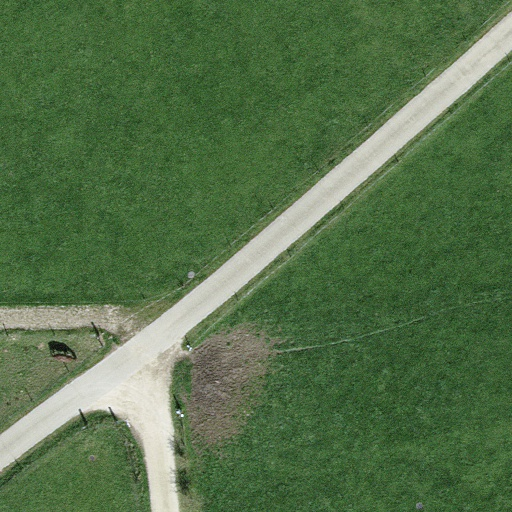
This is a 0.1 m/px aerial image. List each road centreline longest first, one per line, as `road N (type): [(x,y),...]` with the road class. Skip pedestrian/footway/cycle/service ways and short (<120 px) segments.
road 1 (track): [(0,470),(141,364),(511,39)]
road 2 (track): [(141,364),(155,511)]
